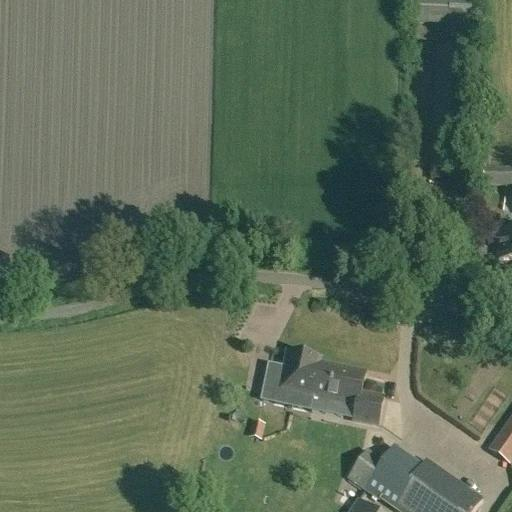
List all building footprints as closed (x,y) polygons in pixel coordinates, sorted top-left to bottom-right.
[(447,26),(446,38),(474,39),(475,0),(412,0),(412,25),(447,26)] [(465,181),(466,161),(467,161),(471,47),(436,47),(431,160),(433,160),(432,180),(465,181)] [(511,188),(511,169),(484,169),(484,187),(511,188)] [(511,232),(500,232),(499,261),(511,261),(511,232)] [(358,407),(355,421),(377,426),(383,400),(361,395),(365,375),(318,365),(320,357),(287,350),(279,391),(358,407)] [(510,463),(511,460),(511,419),(491,450),(510,463)] [(249,437),(261,439),(264,426),(252,423),(249,437)] [(457,430),(453,437),(470,448),(474,441),(457,430)] [(348,479),(394,510),(395,511),(475,511),(483,502),(426,463),(422,468),(395,449),(384,465),(367,453),(348,479)] [(371,511),(357,502),(350,511),(371,511)]
